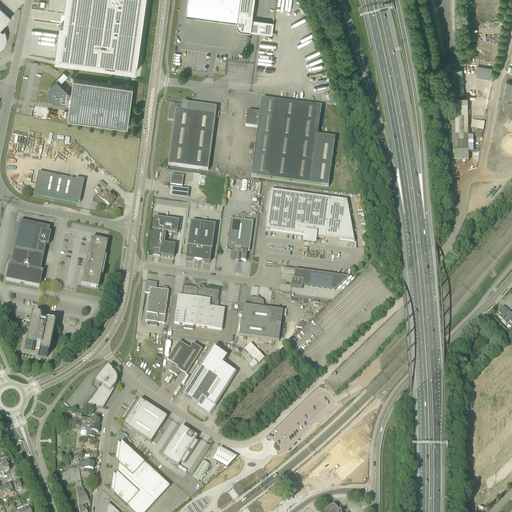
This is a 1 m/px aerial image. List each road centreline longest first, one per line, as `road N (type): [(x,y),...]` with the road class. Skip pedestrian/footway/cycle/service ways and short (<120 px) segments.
road 1 (motorway): [(408,214),(425,511)]
road 2 (motorway): [(436,511),(420,218)]
road 3 (tertiary): [(375,490),(378,435),(398,391),(511,276)]
road 4 (motorway): [(339,0),(408,214)]
road 5 (motorway): [(420,218),(380,0)]
road 6 (motorway): [(420,218),(419,126),(396,0)]
road 7 (motorway): [(367,0),(408,214)]
road 8 (unknown): [(155,451),(185,400),(163,384),(167,340),(200,344)]
road 9 (secondary): [(134,225),(154,80)]
road 10 (unclassified): [(134,225),(19,204),(0,189)]
road 11 (unclassified): [(95,511),(109,417),(131,380)]
road 12 (unknown): [(176,291),(188,211),(216,216),(213,244)]
road 13 (unclassified): [(258,282),(128,264)]
road 14 (unclassified): [(243,445),(131,380)]
